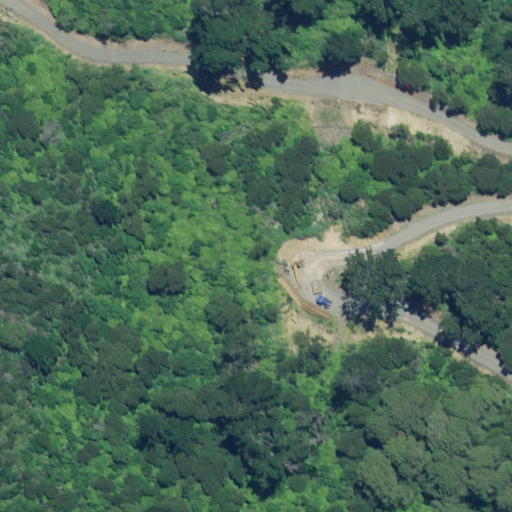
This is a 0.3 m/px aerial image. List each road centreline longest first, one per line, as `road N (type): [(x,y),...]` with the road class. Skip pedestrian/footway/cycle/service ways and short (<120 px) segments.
road 1 (track): [(0,24),(147,56),(217,56),(297,90),(367,76),(467,136),(511,141)]
road 2 (track): [(511,223),(384,253),(324,283),(344,320),(431,340),(511,380)]
